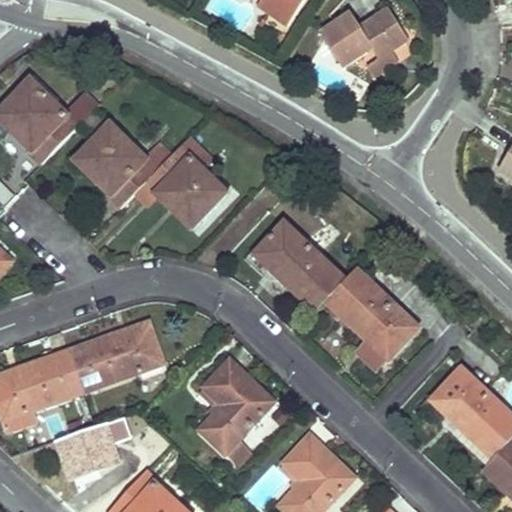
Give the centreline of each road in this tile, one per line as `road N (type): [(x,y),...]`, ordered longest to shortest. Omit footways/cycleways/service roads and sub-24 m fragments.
road 1 (residential): [(0,327),(148,279),(219,293),(455,511)]
road 2 (tertiary): [(26,0),(104,17),(154,39),(304,123),(384,179)]
road 3 (residential): [(384,179),(445,93),(461,40),(451,0)]
road 4 (tertiary): [(384,179),(511,288)]
